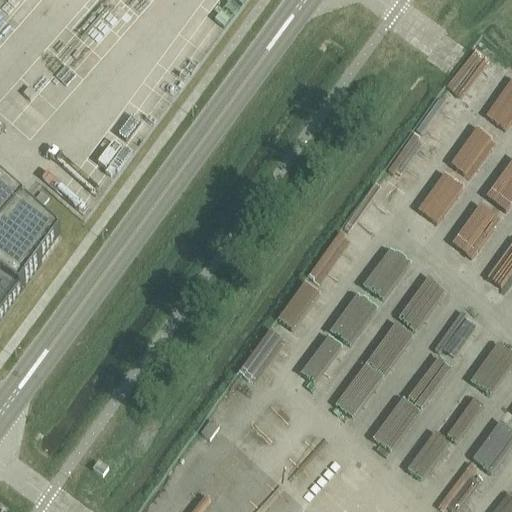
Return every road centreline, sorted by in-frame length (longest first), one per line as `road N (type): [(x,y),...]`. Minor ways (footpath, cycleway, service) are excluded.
road 1 (tertiary): [(0,428),(314,0)]
road 2 (tertiary): [(293,0),(0,399)]
